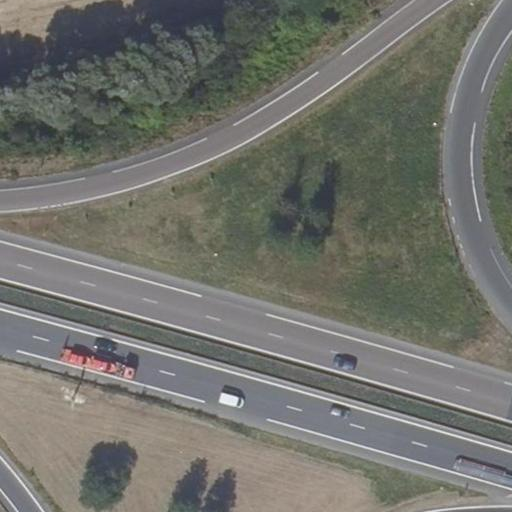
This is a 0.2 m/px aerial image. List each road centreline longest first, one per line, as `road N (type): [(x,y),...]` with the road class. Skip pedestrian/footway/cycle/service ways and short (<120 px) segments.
road 1 (trunk): [(0,328),(511,478)]
road 2 (trunk): [(511,402),(0,262)]
road 3 (trunk): [(460,0),(240,136),(0,192)]
road 4 (trunk): [(511,290),(481,216),(478,144),(482,88),(511,44)]
